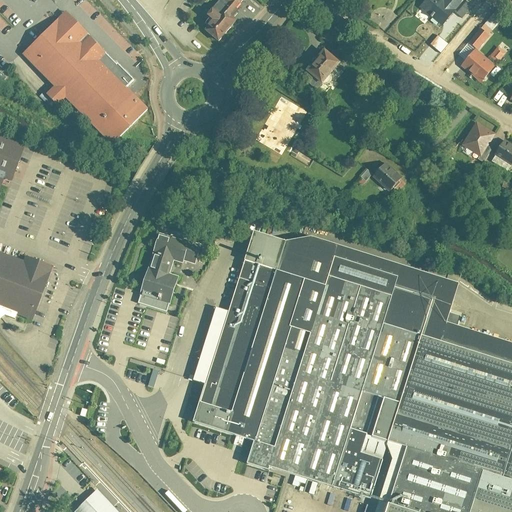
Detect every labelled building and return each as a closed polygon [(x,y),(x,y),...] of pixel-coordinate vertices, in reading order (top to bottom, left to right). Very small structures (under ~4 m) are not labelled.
[(162,10),(167,0),(157,0),(155,6),(162,10)] [(199,31),(216,44),(242,11),(234,5),(238,0),(215,0),(217,1),(205,16),(200,22),(204,25),(199,31)] [(458,14),(469,0),(415,0),(413,2),(438,24),(452,8),(458,14)] [(149,108),(126,85),(133,79),(127,74),(65,12),(22,55),(53,85),(44,94),(55,105),(63,96),(111,145),(149,108)] [(326,23),(316,33),(327,43),(337,34),(326,23)] [(488,54),(496,61),(505,52),(497,45),(488,54)] [(318,88),(339,60),(320,46),(310,60),(299,74),(318,88)] [(493,65),(474,50),(461,67),(480,82),(493,65)] [(493,132),(474,122),(462,145),(481,155),(493,132)] [(0,175),(1,172),(10,176),(24,139),(0,129),(0,175)] [(511,145),(504,140),(494,156),(508,166),(511,161),(511,145)] [(400,179),(384,162),(370,176),(386,192),(400,179)] [(355,180),(360,184),(370,174),(365,170),(355,180)] [(511,511),(511,343),(440,321),(447,301),(453,281),(312,237),(288,229),(285,240),(252,230),(248,245),(192,423),(248,440),(242,461),(264,468),(260,480),(286,488),(289,477),(368,501),(382,458),(361,451),(365,437),(377,441),(385,444),(403,449),(382,511),(511,511)] [(178,276),(169,273),(174,258),(195,264),(201,243),(158,230),(138,294),(169,303),(178,276)] [(0,303),(27,314),(47,262),(18,250),(16,257),(0,250),(0,303)] [(185,336),(190,309),(182,308),(178,334),(185,336)] [(151,387),(156,370),(151,368),(146,385),(151,387)] [(115,511),(96,491),(74,511),(115,511)]
